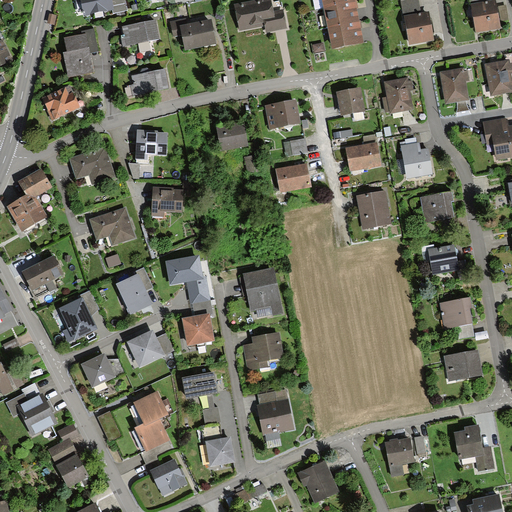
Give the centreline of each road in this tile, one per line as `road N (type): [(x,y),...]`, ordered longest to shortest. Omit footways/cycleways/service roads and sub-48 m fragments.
road 1 (residential): [(420,59),(113,120),(31,157),(8,149)]
road 2 (residential): [(420,59),(432,127),(466,172),(504,402)]
road 3 (residential): [(250,476),(217,291)]
road 4 (residential): [(133,511),(56,366)]
road 5 (residential): [(504,402),(348,435)]
road 6 (tertiary): [(8,149),(43,0)]
road 7 (residential): [(56,366),(167,311),(182,312)]
